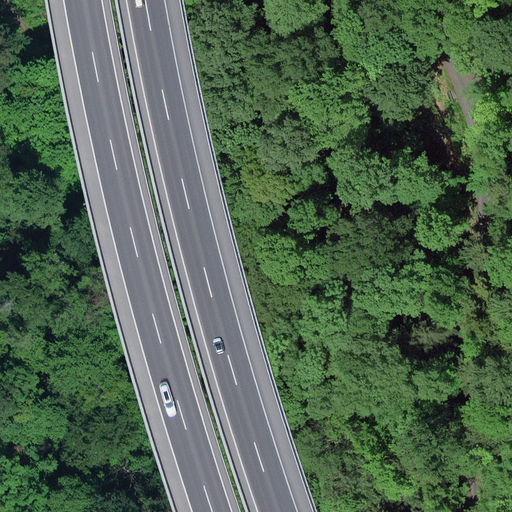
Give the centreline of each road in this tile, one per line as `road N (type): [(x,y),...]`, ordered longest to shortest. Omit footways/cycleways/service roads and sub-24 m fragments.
road 1 (motorway): [(280,511),(209,282),(146,0)]
road 2 (motorway): [(81,0),(130,233),(211,511)]
road 3 (track): [(479,511),(472,390),(482,135),(419,0)]
